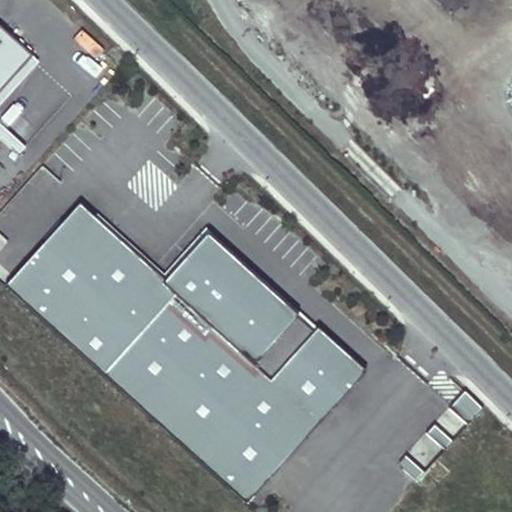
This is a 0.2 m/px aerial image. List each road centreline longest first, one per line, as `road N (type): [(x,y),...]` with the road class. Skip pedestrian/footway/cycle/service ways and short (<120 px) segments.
road 1 (unknown): [(511,276),(260,0)]
road 2 (secondary): [(0,417),(104,511)]
